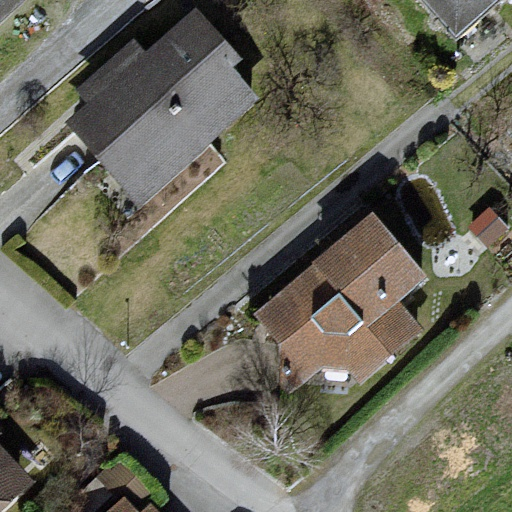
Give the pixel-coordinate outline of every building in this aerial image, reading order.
[(0,0),(0,11),(12,0),(0,0)] [(404,0),(438,39),(491,0),(404,0)] [(229,65),(177,20),(52,136),(124,213),(248,102),(214,80),(229,65)] [(353,225),(237,327),(266,366),(257,388),(270,399),(305,383),(350,379),(402,333),(379,306),(404,281),(353,225)] [(0,478),(0,503),(12,492),(0,478)] [(122,511),(114,499),(100,511),(122,511)]
